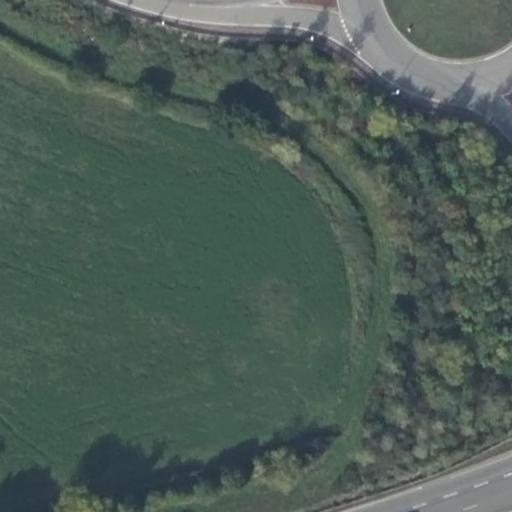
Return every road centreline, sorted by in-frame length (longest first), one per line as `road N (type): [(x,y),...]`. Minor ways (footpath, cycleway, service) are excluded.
road 1 (track): [(12,0),(103,50),(225,87),(297,121),(338,160),(375,224),(382,271),(374,348),(334,451),(303,475),(179,511)]
road 2 (tertiary): [(191,6),(378,30)]
road 3 (trunk): [(511,469),(376,511)]
